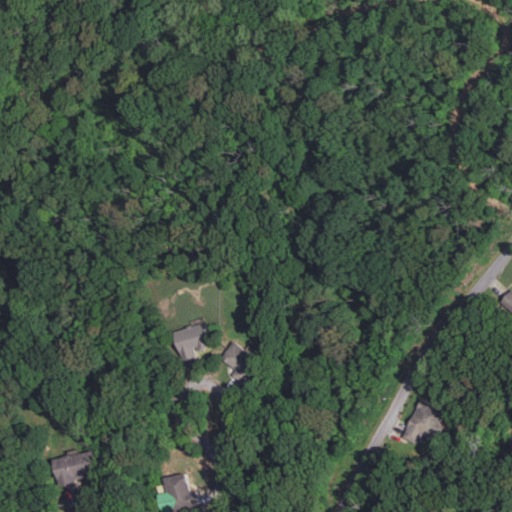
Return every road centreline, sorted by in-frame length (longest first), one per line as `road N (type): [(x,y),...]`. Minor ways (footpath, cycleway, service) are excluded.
road 1 (residential): [(511,214),(475,181),(457,117),(469,87),(502,56),(511,34),(500,9),(484,0),(339,16),(216,54),(201,42),(199,16),(219,0)]
road 2 (residential): [(345,511),(425,355),(511,248)]
